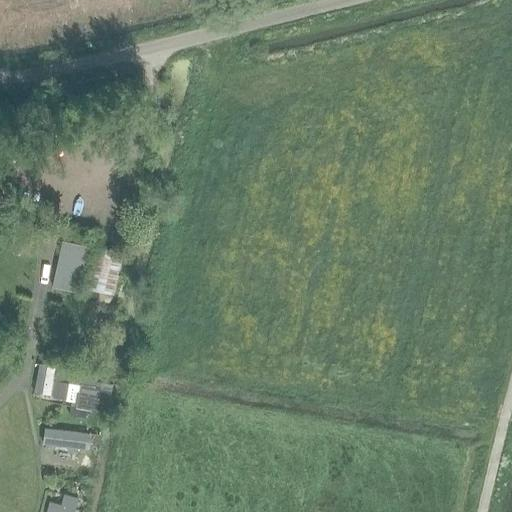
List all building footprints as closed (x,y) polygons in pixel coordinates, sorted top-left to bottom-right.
[(126,255),(95,247),(85,291),(115,298),(126,255)] [(33,393),(42,395),(46,367),(38,365),(33,393)] [(77,409),(106,414),(110,390),(101,389),(102,383),(97,383),(99,375),(46,367),(42,395),(53,397),(56,382),(81,386),(77,409)] [(100,445),(101,437),(90,435),(66,432),(45,429),(43,445),(53,446),(88,451),(89,444),(100,445)] [(72,511),(76,498),(62,494),(59,503),(47,500),(43,511),(72,511)]
